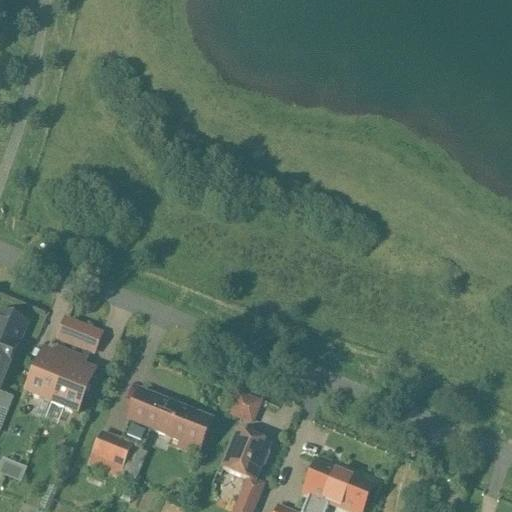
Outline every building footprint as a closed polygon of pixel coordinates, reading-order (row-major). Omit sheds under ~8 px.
[(0,318),(0,340),(18,348),(25,329),(0,318)] [(66,324),(58,344),(75,351),(83,331),(66,324)] [(99,338),(83,331),(75,351),(91,357),(99,338)] [(0,340),(0,384),(4,375),(6,376),(18,348),(0,340)] [(57,363),(44,358),(28,398),(52,408),(71,360),(60,355),(57,363)] [(83,365),(71,360),(52,408),(76,418),(92,377),(80,372),(83,365)] [(140,394),(128,424),(151,434),(180,446),(178,451),(196,459),(211,424),(140,394)] [(102,435),(88,467),(135,487),(148,457),(142,454),(151,434),(128,424),(120,443),(102,435)] [(238,434),(222,472),(248,483),(253,485),(253,483),(269,447),(238,434)] [(5,460),(0,473),(24,483),(29,470),(5,460)] [(315,466),(305,493),(351,511),(360,511),(370,488),(315,466)] [(265,488),(253,483),(253,485),(248,483),(239,503),(255,510),(265,488)]
